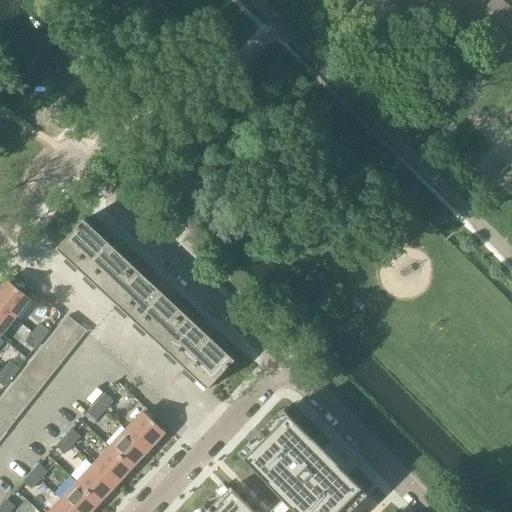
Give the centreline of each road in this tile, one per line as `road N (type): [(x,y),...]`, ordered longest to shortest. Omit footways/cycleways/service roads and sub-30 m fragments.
road 1 (residential): [(283,366),(85,165),(67,156)]
road 2 (residential): [(217,437),(2,238)]
road 3 (residential): [(431,511),(283,366)]
